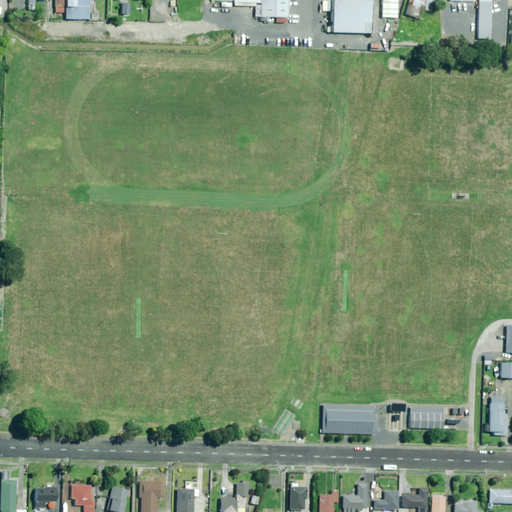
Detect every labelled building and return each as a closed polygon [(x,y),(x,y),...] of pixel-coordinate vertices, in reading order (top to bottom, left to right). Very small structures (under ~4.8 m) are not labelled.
[(87,0),(63,0),(62,11),(86,12),(87,0)] [(202,0),(178,0),(178,22),(218,23),(218,15),(193,15),(194,3),(202,3),(202,0)] [(259,0),(259,9),(287,11),(287,0),(259,0)] [(367,0),(325,0),(324,24),(366,26),(367,0)] [(396,18),(396,0),(381,0),(381,17),(396,18)] [(421,0),(403,0),(401,8),(417,13),(421,0)] [(129,3),(121,3),(120,14),(128,14),(129,3)] [(492,356),(483,356),(484,365),(490,365),(490,360),(492,360),(492,356)] [(511,363),(500,363),(500,378),(511,378),(511,363)] [(503,398),(489,397),(488,425),(485,425),(484,432),(493,432),(493,435),(504,436),(505,416),(502,415),(503,398)] [(443,404),(408,402),(408,420),(442,421),(443,404)] [(370,406),(321,404),(321,426),(369,428),(370,406)] [(282,436),(295,416),(286,410),(273,430),(282,436)] [(0,493),(0,511),(25,511),(26,510),(14,510),(14,494),(18,494),(19,480),(1,480),(0,493)] [(161,498),(162,481),(139,480),(138,497),(141,497),(139,511),(155,511),(156,498),(161,498)] [(247,497),(248,483),(235,483),(235,498),(219,498),(219,511),(221,511),(235,511),(236,501),(241,501),(241,497),(247,497)] [(297,483),(290,483),(289,510),(304,510),(304,488),(297,487),(297,483)] [(357,496),(341,495),(341,509),(342,509),(342,511),(352,511),(353,510),(356,510),(356,511),(361,511),(361,509),(366,509),(366,484),(357,483),(357,496)] [(90,499),(91,485),(70,485),(70,499),(74,499),(74,505),(82,506),(82,511),(92,511),(93,499),(90,499)] [(108,498),(109,498),(107,511),(108,511),(114,511),(121,511),(126,490),(111,487),(108,498)] [(427,488),(418,487),(417,495),(402,495),(401,507),(426,508),(427,488)] [(54,502),(54,488),(34,488),(34,508),(43,508),(43,502),(54,502)] [(192,511),(193,490),(176,489),(175,511),(192,511)] [(338,490),(331,490),(331,495),(318,495),(317,511),(331,511),(332,502),(337,502),(338,490)] [(511,503),(511,490),(488,490),(488,509),(492,509),(493,503),(511,503)] [(396,491),(383,491),(383,500),(373,500),(372,509),(396,510),(396,491)] [(443,511),(444,496),(431,495),(430,511),(443,511)] [(474,511),(475,502),(462,501),(461,505),(453,504),(453,511),(474,511)]
